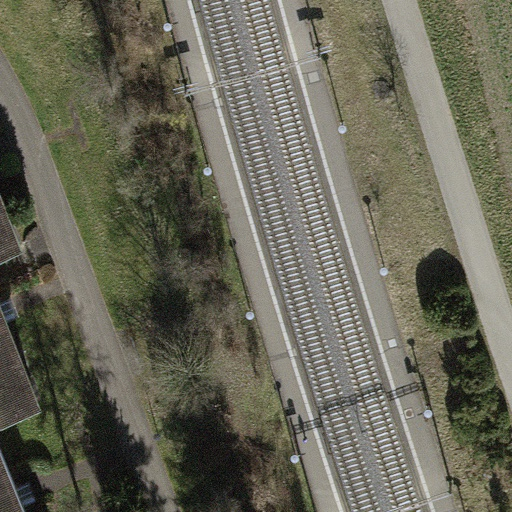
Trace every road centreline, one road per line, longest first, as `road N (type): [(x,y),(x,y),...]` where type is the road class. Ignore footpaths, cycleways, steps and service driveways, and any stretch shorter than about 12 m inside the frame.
road 1 (residential): [(0,78),(169,511)]
road 2 (track): [(511,355),(399,0)]
